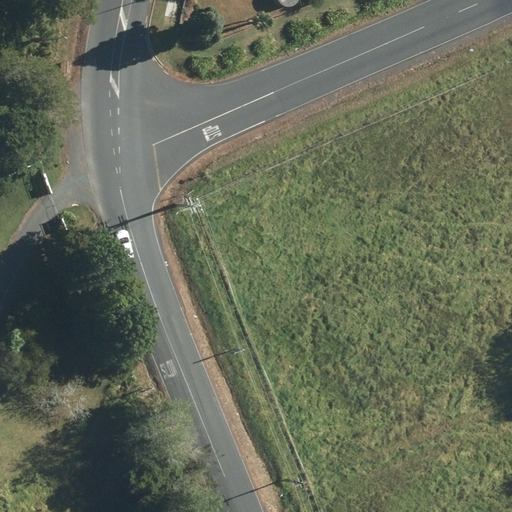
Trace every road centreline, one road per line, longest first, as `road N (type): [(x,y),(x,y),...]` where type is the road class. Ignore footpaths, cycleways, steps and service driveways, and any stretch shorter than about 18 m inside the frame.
road 1 (tertiary): [(486,0),(113,156)]
road 2 (tertiary): [(113,156),(143,269),(239,511)]
road 3 (tertiary): [(116,0),(107,109),(113,156)]
